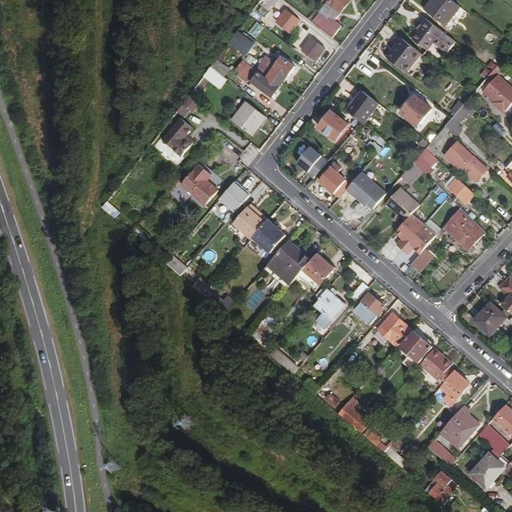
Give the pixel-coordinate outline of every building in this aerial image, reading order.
[(261,0),(260,2),(272,11),(279,0),(261,0)] [(309,19),(333,38),(342,26),(335,21),(350,1),(349,0),(329,0),(327,3),(335,9),(328,20),(319,13),(318,13),(315,11),(309,19)] [(461,8),(450,0),(431,0),(425,10),(447,27),(461,8)] [(290,32),(300,19),(288,10),(278,22),(290,32)] [(456,42),(428,20),(413,39),(429,51),(434,43),(437,41),(450,51),(456,42)] [(231,44),(247,56),(256,44),(239,32),(231,44)] [(316,61),(325,49),(312,39),(302,51),(316,61)] [(421,54),(402,39),(393,50),(395,52),(389,59),(407,73),(421,54)] [(437,41),(434,43),(448,53),(450,51),(437,41)] [(395,52),(393,50),(387,58),(389,59),(395,52)] [(259,69),(257,68),(256,69),(244,60),(237,70),(241,73),(240,75),(251,84),(253,82),(271,97),(294,67),(282,57),(273,68),(269,64),(272,59),(266,54),(264,57),(265,58),(263,60),(265,62),(259,69)] [(361,59),(356,68),(366,73),(371,64),(361,59)] [(218,60),(212,67),(224,76),(230,69),(218,60)] [(263,60),(257,68),(259,69),(265,62),(263,60)] [(224,76),(212,67),(205,76),(221,89),(228,80),(224,76)] [(511,87),(499,76),(484,92),(495,101),(493,103),(504,113),(511,105),(511,87)] [(350,100),(345,106),(348,109),(361,92),(348,81),(340,91),(350,100)] [(348,111),(363,123),(364,124),(380,104),(363,92),(348,111)] [(191,111),(198,102),(188,94),(180,103),(187,109),(191,111)] [(419,127),(432,109),(416,96),(402,113),(419,127)] [(253,136),(267,118),(247,102),(233,120),(253,136)] [(187,109),(180,103),(175,111),(182,116),(187,109)] [(465,104),(453,118),(445,127),(450,131),(456,136),(463,128),(459,125),(471,110),(465,104)] [(336,141),(349,125),(332,111),(319,128),(336,141)] [(160,139),(180,156),(189,146),(182,139),(191,128),(179,117),(160,139)] [(450,131),(445,127),(431,144),(426,149),(434,156),(439,151),(435,148),(450,131)] [(487,170),(458,143),(446,156),(457,166),(463,169),(477,182),(487,170)] [(312,147),(299,162),(310,172),(309,174),(314,179),(329,161),(312,147)] [(434,156),(426,149),(414,163),(422,171),(426,174),(430,169),(428,166),(436,158),(434,156)] [(378,154),(368,166),(384,180),(394,168),(378,154)] [(320,182),(336,195),(348,181),(339,174),(343,169),(336,163),(320,182)] [(422,171),(414,163),(402,177),(410,185),(422,171)] [(207,182),(213,176),(200,165),(182,185),(206,207),(219,192),(207,182)] [(348,190),(367,206),(368,205),(374,210),(387,195),(362,173),(348,190)] [(464,204),(474,193),(460,180),(450,190),(457,197),(460,200),(464,204)] [(221,200),(236,213),(250,197),(234,184),(221,200)] [(401,216),(407,221),(413,215),(420,206),(400,189),(387,204),(398,213),(401,216)] [(120,213),(108,202),(106,204),(103,208),(115,218),(120,213)] [(252,205),(249,208),(267,224),(270,221),(252,205)] [(235,224),(253,240),(254,239),(267,224),(249,208),(235,224)] [(469,251),(486,232),(461,208),(444,228),(469,251)] [(437,235),(413,215),(407,221),(396,233),(402,238),(397,245),(409,255),(414,249),(421,254),(425,249),(437,235)] [(267,224),(254,239),(272,254),(288,237),(281,231),(276,226),(270,221),(267,224)] [(134,232),(143,243),(149,238),(140,227),(134,232)] [(293,239),(291,242),(298,248),(300,245),(293,239)] [(268,268),(290,287),(301,274),(315,258),(300,245),(298,248),(291,242),(268,268)] [(421,254),(412,265),(421,273),(435,256),(425,249),(421,254)] [(315,258),(301,274),(318,289),(338,266),(321,251),(315,258)] [(166,263),(181,277),(187,269),(172,256),(166,263)] [(202,276),(195,285),(204,292),(211,284),(202,276)] [(511,314),(511,289),(505,283),(500,289),(510,298),(503,305),(511,314)] [(357,302),(369,288),(364,284),(352,297),(357,302)] [(212,289),(206,293),(221,315),(235,305),(229,296),(221,302),(212,289)] [(347,307),(328,290),(319,300),(320,301),(316,307),(327,316),(321,323),(327,329),(347,307)] [(386,307),(378,301),(371,294),(355,312),(371,326),(387,308),(386,307)] [(491,337),(508,318),(491,303),(475,321),(491,337)] [(387,338),(397,347),(412,330),(394,314),(382,328),(390,335),(387,338)] [(379,331),(387,338),(390,335),(382,328),(379,331)] [(402,347),(411,356),(420,363),(433,349),(425,341),(427,339),(416,330),(402,347)] [(271,355),(274,358),(279,352),(277,349),(271,355)] [(436,349),(422,365),(444,385),(456,372),(451,368),(454,365),(436,349)] [(274,358),(294,375),(299,369),(279,352),(274,358)] [(300,358),(305,362),(309,358),(305,354),(300,358)] [(420,363),(411,356),(409,359),(418,366),(420,363)] [(444,385),(442,388),(449,396),(446,401),(453,406),(471,385),(456,372),(444,385)] [(305,385),(317,395),(320,390),(309,380),(305,385)] [(337,408),(340,403),(331,395),(328,400),(337,408)] [(348,405),(353,409),(358,403),(353,398),(348,405)] [(467,404),(443,433),(461,448),(483,423),(472,413),(474,410),(467,404)] [(340,413),(363,433),(371,425),(353,409),(348,405),(340,413)] [(511,411),(507,407),(495,420),(511,434),(511,411)] [(488,428),(480,436),(492,446),(499,438),(488,428)] [(368,439),(377,448),(383,441),(374,432),(368,439)] [(499,438),(492,446),(503,456),(510,447),(499,438)] [(391,447),(398,453),(404,445),(397,440),(391,447)] [(430,448),(452,468),(458,461),(435,442),(430,448)] [(400,467),(403,469),(408,463),(398,453),(391,447),(385,454),(400,467)] [(408,473),(411,478),(429,456),(426,453),(408,473)] [(488,489),(505,470),(507,469),(491,455),(473,475),(488,489)] [(448,486),(452,481),(444,473),(426,493),(428,495),(430,494),(444,506),(456,493),(448,486)] [(460,488),(452,481),(448,486),(456,493),(460,488)]
